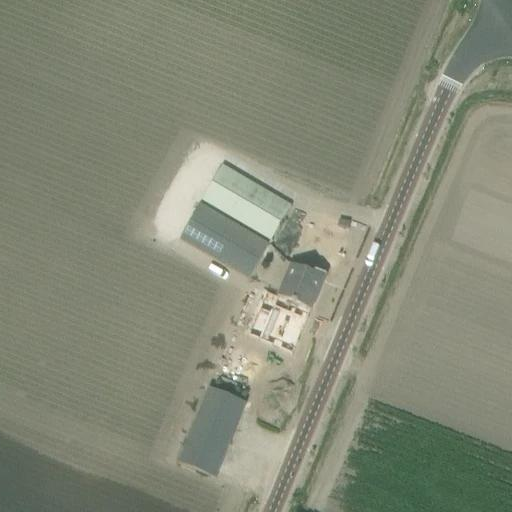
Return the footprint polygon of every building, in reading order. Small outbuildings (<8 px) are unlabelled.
[(291,207),(221,166),(200,202),(270,243),(291,207)] [(269,246),(200,206),(178,241),(248,282),(269,246)] [(349,224),(330,220),(323,219),(320,230),(301,225),(294,257),(306,259),(303,271),(291,266),(277,299),(310,312),(325,277),(337,279),(349,224)] [(272,383),(290,387),(292,375),(274,371),(272,383)] [(209,392),(179,466),(215,480),(245,406),(209,392)] [(177,415),(168,438),(178,442),(188,419),(177,415)]
